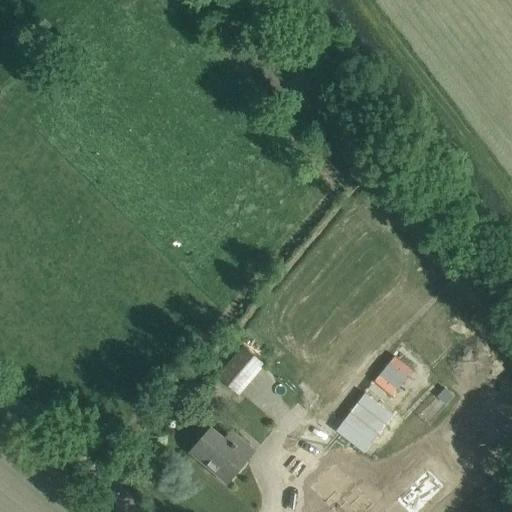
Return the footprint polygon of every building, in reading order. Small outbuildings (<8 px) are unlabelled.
[(488,297),(440,240),(417,260),(464,317),(488,297)] [(226,367),(217,377),(239,395),(247,385),(226,367)] [(446,388),(438,396),(446,404),(454,396),(446,388)] [(248,446),(217,420),(190,452),(227,483),(248,459),(242,453),(248,446)] [(334,464),(309,487),(333,511),(366,511),(374,505),(334,464)] [(424,472),(395,500),(406,511),(417,511),(441,490),(424,472)] [(441,511),(467,484),(457,475),(422,511),(441,511)]
